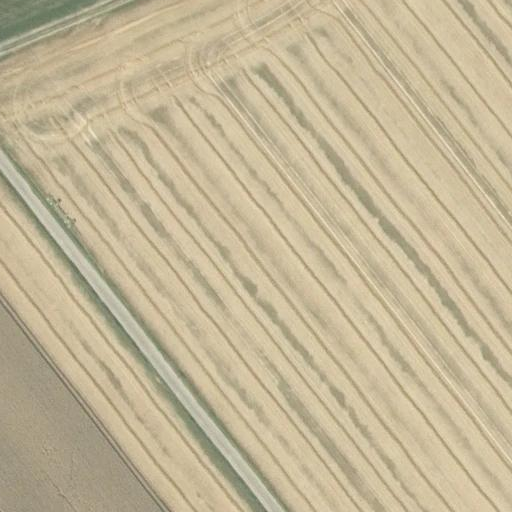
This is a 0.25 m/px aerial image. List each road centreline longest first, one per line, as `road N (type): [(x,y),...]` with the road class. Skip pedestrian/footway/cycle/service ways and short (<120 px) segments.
road 1 (track): [(0,158),(274,511)]
road 2 (track): [(0,48),(117,0)]
